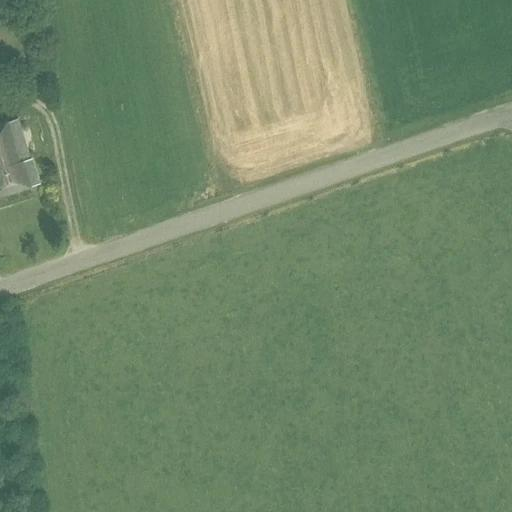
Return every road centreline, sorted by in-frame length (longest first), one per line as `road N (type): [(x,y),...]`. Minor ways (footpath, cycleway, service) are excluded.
road 1 (tertiary): [(0,290),(511,113)]
road 2 (unknown): [(86,260),(61,128),(33,104),(0,102)]
